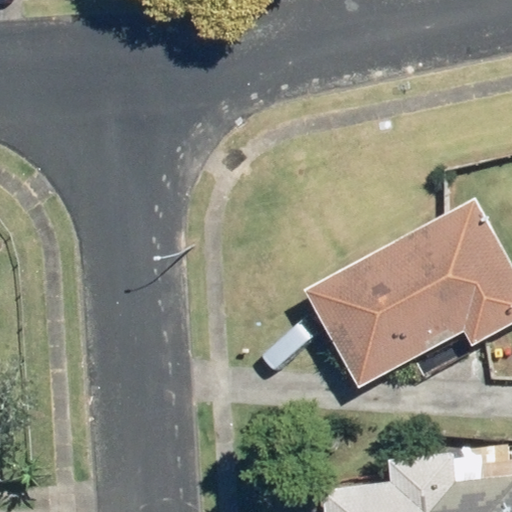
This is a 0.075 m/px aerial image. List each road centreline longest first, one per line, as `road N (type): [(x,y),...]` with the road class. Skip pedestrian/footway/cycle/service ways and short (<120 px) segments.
road 1 (residential): [(124,62),(154,511)]
road 2 (residential): [(124,62),(467,0)]
road 3 (residential): [(0,69),(124,62)]
